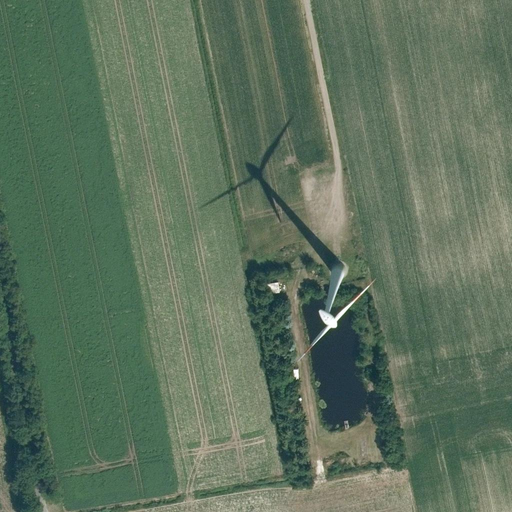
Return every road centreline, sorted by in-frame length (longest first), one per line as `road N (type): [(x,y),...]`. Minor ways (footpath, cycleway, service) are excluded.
road 1 (unclassified): [(50,511),(0,261)]
road 2 (track): [(303,0),(338,173),(336,219)]
